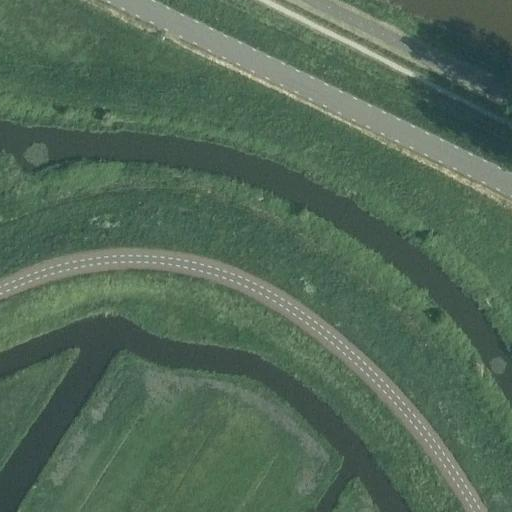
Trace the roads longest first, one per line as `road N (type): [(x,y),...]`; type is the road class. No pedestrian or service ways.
road 1 (tertiary): [(476,511),(389,393),(318,329),(252,287),(197,267),(130,259),(74,265),(0,291)]
road 2 (tertiary): [(511,185),(126,0)]
road 3 (unknown): [(260,0),(511,126)]
